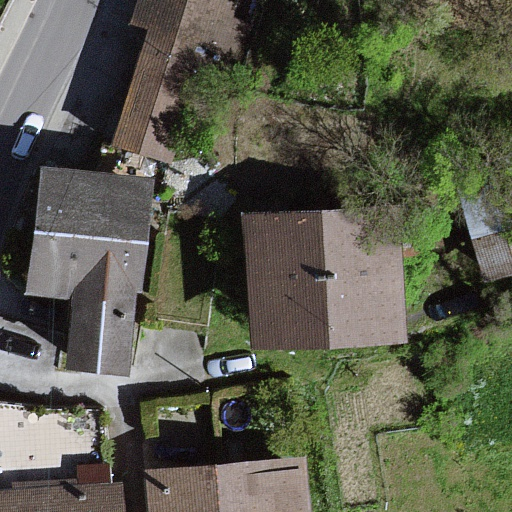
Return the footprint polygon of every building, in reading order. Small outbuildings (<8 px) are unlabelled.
[(239,0),(133,0),(126,29),(147,35),(114,151),(167,166),(200,53),(222,59),(239,0)] [(151,179),(43,169),(31,291),(77,296),(76,305),(70,368),(126,373),(134,290),(140,291),(151,179)] [(467,210),(488,276),(511,268),(511,185),(464,201),(467,210)] [(401,213),(247,223),(254,339),(409,329),(401,213)] [(108,409),(0,403),(0,483),(112,474),(108,409)] [(310,511),(306,456),(142,470),(145,511),(310,511)] [(112,474),(0,483),(0,511),(126,511),(125,485),(115,487),(112,474)]
